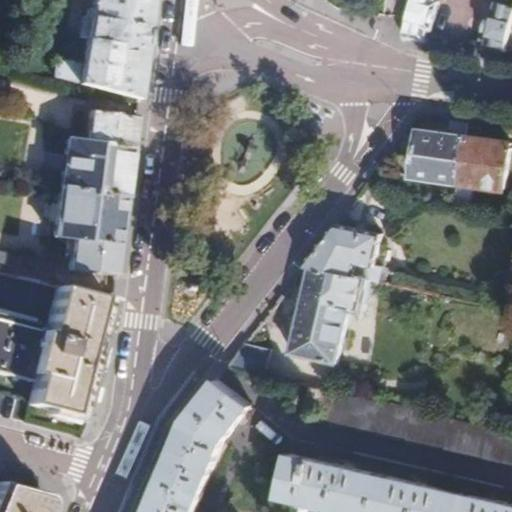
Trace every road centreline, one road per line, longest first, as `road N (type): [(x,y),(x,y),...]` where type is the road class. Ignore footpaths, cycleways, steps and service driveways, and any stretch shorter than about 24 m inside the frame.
road 1 (secondary): [(178,43),(134,432)]
road 2 (secondary): [(134,432),(352,163)]
road 3 (tertiary): [(200,45),(305,77),(356,65)]
